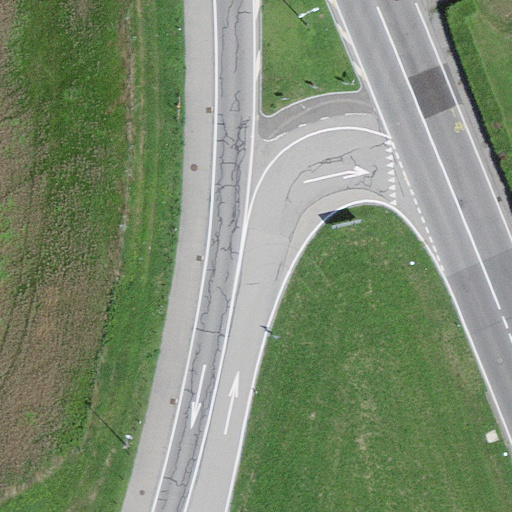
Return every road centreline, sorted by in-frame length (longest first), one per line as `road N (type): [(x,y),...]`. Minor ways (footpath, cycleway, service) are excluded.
road 1 (secondary): [(239,263),(266,219),(321,168),(353,161),(389,166),(454,201)]
road 2 (secondary): [(231,0),(227,213),(239,263)]
road 3 (secondary): [(239,263),(184,511)]
road 4 (primary): [(454,201),(372,0)]
road 5 (primary): [(511,351),(454,201)]
